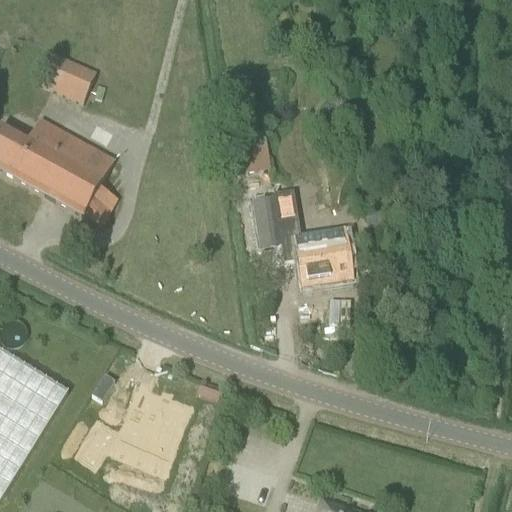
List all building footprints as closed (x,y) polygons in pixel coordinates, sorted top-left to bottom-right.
[(74,20),(63,13),(59,19),(71,26),(74,20)] [(56,58),(41,91),(82,110),(97,77),(56,58)] [(252,97),(239,99),(242,115),(255,113),(252,97)] [(0,175),(83,221),(84,219),(103,229),(112,211),(117,203),(98,192),(113,165),(37,123),(25,144),(0,130),(0,175)] [(264,135),(241,138),(242,152),(266,149),(264,135)] [(266,149),(242,152),(246,181),(270,178),(266,149)] [(273,202),(250,206),(257,254),(280,251),(282,268),(283,268),(296,266),(300,293),(297,293),(297,294),(352,285),(345,238),(344,238),(343,233),(299,240),(297,227),(279,229),(274,198),(274,196),(272,196),(273,202)] [(0,356),(0,504),(66,398),(0,356)]
